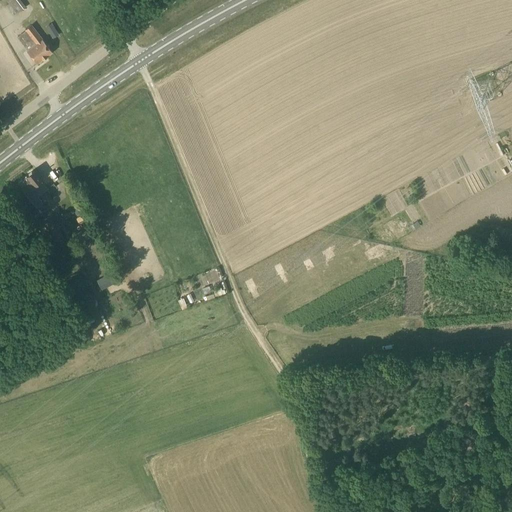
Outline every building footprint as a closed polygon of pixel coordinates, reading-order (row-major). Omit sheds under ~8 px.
[(6,0),(10,6),(8,7),(14,15),(26,7),(20,0),(6,0)] [(37,64),(52,52),(32,25),(25,29),(26,30),(36,44),(27,50),(27,51),(37,64)] [(47,188),(40,179),(33,170),(26,175),(27,176),(17,183),(31,200),(36,207),(42,202),(37,196),(47,188)] [(64,239),(52,215),(40,220),(34,223),(39,235),(46,232),(52,245),(64,239)] [(101,289),(117,280),(112,271),(96,280),(101,289)]
